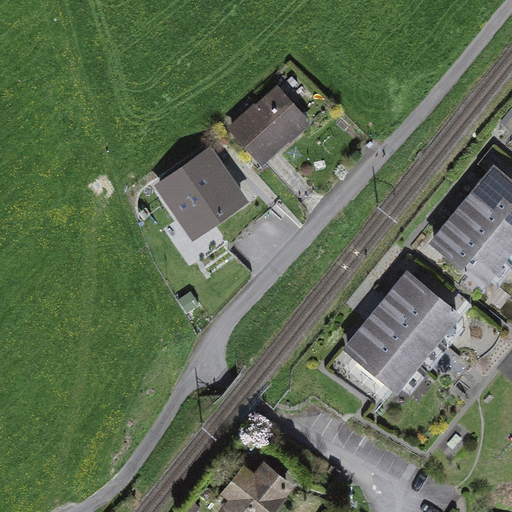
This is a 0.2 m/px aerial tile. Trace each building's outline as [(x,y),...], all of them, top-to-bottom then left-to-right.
[(310,123),(279,88),(233,129),(265,164),(310,123)] [(241,197),(209,152),(162,184),(194,230),(241,197)] [(511,222),(511,182),(494,168),(474,192),(511,222)] [(502,254),(511,241),(511,222),(474,192),(455,216),(502,254)] [(483,278),(502,254),(455,216),(436,240),(483,278)] [(434,335),(454,311),(407,273),(388,297),(434,335)] [(415,359),(434,335),(388,297),(368,321),(415,359)] [(395,383),(415,359),(368,321),(348,345),(395,383)] [(231,511),(268,511),(291,482),(253,453),(216,501),(231,511)]
